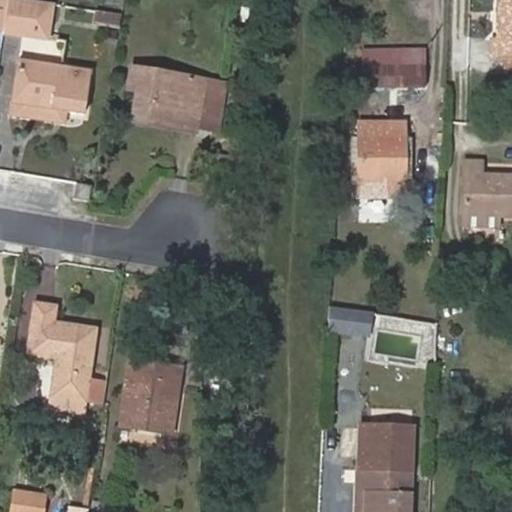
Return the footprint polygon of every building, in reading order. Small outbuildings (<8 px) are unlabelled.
[(511,0),(499,0),(498,40),(493,40),(492,58),(502,58),(511,58),(511,0)] [(5,15),(2,30),(33,35),(39,6),(7,1),(5,15)] [(51,8),(39,6),(33,35),(46,37),(51,8)] [(95,26),(118,27),(119,12),(96,11),(95,26)] [(425,50),(362,51),(362,67),(407,67),(425,67),(425,50)] [(27,106),(65,112),(82,115),(89,69),(20,58),(13,104),(27,106)] [(511,58),(502,58),(501,77),(511,77),(511,58)] [(362,89),(406,88),(407,67),(362,67),(362,89)] [(407,67),(406,88),(425,88),(425,67),(407,67)] [(133,122),(164,127),(165,120),(183,122),(187,100),(200,101),(203,80),(132,68),(128,90),(139,91),(133,122)] [(165,120),(164,127),(195,132),(200,101),(187,100),(183,122),(165,120)] [(63,123),(65,112),(27,106),(13,104),(11,115),(63,123)] [(359,138),(404,139),(405,123),(359,123),(359,138)] [(411,123),(405,123),(404,139),(403,181),(409,181),(411,123)] [(359,180),(403,181),(404,139),(359,138),(359,180)] [(464,216),(498,216),(511,216),(511,178),(480,178),(480,164),(466,163),(464,216)] [(402,199),(403,181),(359,180),(359,198),(402,199)] [(74,198),(89,201),(91,186),(75,183),(74,198)] [(464,224),(498,225),(498,216),(464,216),(464,224)] [(371,337),(372,311),(328,309),(327,334),(371,337)] [(31,353),(60,357),(53,407),(83,412),(94,330),(36,322),(31,353)] [(181,369),(134,362),(124,425),(171,432),(181,369)] [(411,511),(413,472),(392,471),(392,425),(364,424),(363,470),(360,470),(360,488),(371,488),(369,511),(411,511)] [(414,426),(392,425),(392,471),(413,472),(414,426)] [(123,443),(147,445),(148,433),(125,430),(123,443)] [(369,511),(371,488),(360,488),(358,511),(369,511)] [(16,494),(13,511),(43,511),(46,498),(16,494)] [(94,501),(92,511),(109,511),(111,503),(94,501)]
